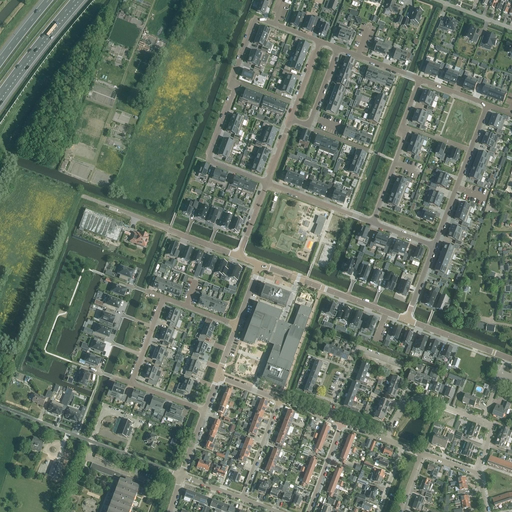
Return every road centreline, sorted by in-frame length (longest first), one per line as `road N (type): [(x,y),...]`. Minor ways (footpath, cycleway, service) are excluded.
road 1 (residential): [(266,182),(208,160),(256,20)]
road 2 (residential): [(163,297),(131,384),(206,412)]
road 3 (residential): [(91,200),(238,257)]
road 4 (residential): [(406,320),(259,264)]
road 5 (residential): [(388,440),(402,407),(418,398),(483,422)]
road 6 (motorway): [(0,97),(75,0)]
